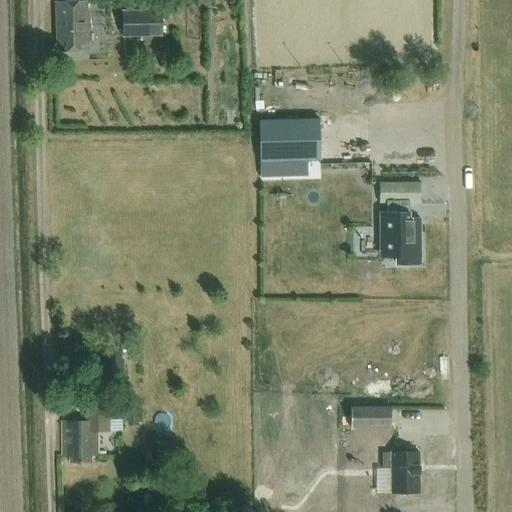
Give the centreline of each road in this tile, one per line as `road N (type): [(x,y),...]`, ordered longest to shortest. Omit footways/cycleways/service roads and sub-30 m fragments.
road 1 (track): [(38,0),(54,511)]
road 2 (track): [(461,511),(453,0)]
